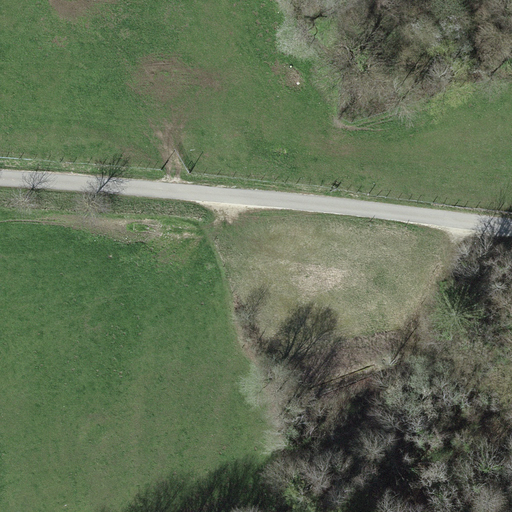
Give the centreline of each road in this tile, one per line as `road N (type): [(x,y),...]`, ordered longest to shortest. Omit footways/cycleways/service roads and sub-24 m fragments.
road 1 (track): [(511,226),(0,179)]
road 2 (track): [(415,330),(447,276),(461,220)]
